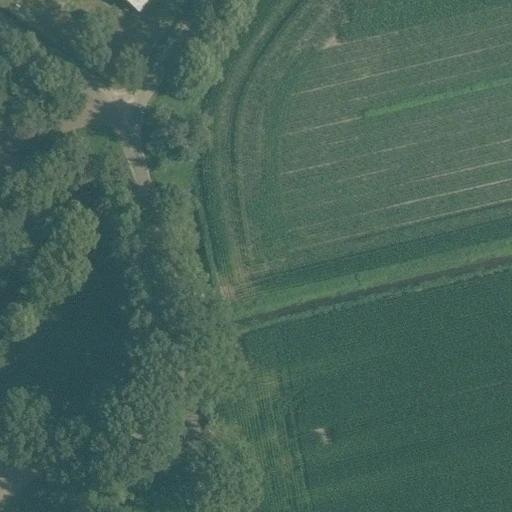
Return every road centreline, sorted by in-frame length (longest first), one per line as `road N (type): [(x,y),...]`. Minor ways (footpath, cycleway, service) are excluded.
road 1 (unclassified): [(206,511),(127,115)]
road 2 (unclassified): [(127,115),(0,31)]
road 3 (unclassified): [(127,115),(210,0)]
